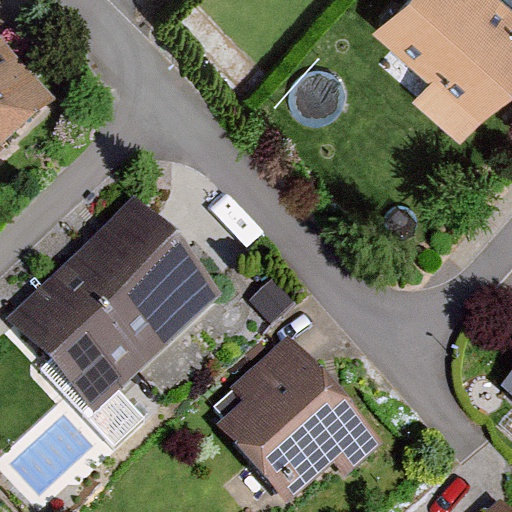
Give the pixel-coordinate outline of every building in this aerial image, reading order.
[(452,134),(511,74),(511,4),(507,0),(389,0),(370,21),(427,74),(408,95),(452,134)] [(0,143),(53,97),(0,36),(0,143)] [(95,416),(231,291),(142,194),(6,319),(95,416)] [(301,511),(317,511),(398,448),(315,344),(224,416),(301,511)] [(511,511),(511,500),(497,511),(511,511)]
